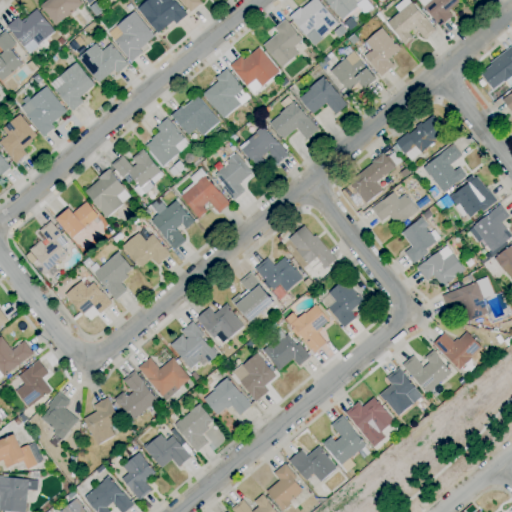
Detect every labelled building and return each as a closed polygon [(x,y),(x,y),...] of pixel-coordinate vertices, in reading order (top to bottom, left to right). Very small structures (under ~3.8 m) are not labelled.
[(57,26),(41,7),(49,0),(79,0),(83,4),(57,26)] [(97,16),(90,8),(99,0),(106,9),(97,16)] [(159,34),(138,9),(148,0),(175,0),(188,15),(177,25),(174,21),(159,34)] [(191,13),(180,0),(199,0),(203,4),(191,13)] [(321,38),(315,30),(307,37),(292,19),(291,20),(289,17),(301,8),(302,9),(312,0),(318,0),(338,23),(321,38)] [(342,21),(334,11),(325,0),(363,0),(359,4),(360,6),(342,21)] [(405,45),(400,38),(388,23),(400,13),(395,7),(403,0),(409,0),(412,3),(412,2),(436,31),(425,40),(416,29),(417,28),(416,27),(410,33),(414,38),(405,45)] [(440,28),(435,21),(419,1),(420,0),(459,0),(461,2),(449,12),(453,17),(440,28)] [(24,47),(8,26),(19,17),(22,22),(38,9),(56,31),(38,45),(34,39),(24,47)] [(132,62),(115,41),(124,34),(117,27),(135,12),(155,37),(140,49),(143,53),(132,62)] [(383,22),(377,15),(380,12),(383,16),(382,17),(385,20),(383,22)] [(281,68),(263,46),(278,33),(275,29),(286,19),(303,40),(294,48),(299,53),(281,68)] [(339,39),(334,33),(342,26),(347,32),(339,39)] [(382,77),(375,69),(376,68),(365,56),(370,52),(371,53),(373,50),(366,42),(382,28),(395,43),(396,43),(401,49),(389,60),(394,66),(382,77)] [(3,81),(0,77),(0,56),(4,52),(0,47),(0,36),(6,31),(17,45),(11,49),(23,64),(3,81)] [(62,46),(58,41),(62,37),(66,42),(62,46)] [(99,83),(79,58),(97,44),(103,51),(112,44),(129,65),(118,74),(114,70),(99,83)] [(493,90),(481,74),(492,65),(490,63),(511,46),(511,76),(505,82),(504,81),(493,90)] [(254,95),(230,67),(241,57),(244,61),(260,48),(280,72),(254,95)] [(326,65),(322,61),(327,57),(330,61),(326,65)] [(349,92),(338,79),(338,80),(331,72),(347,58),(353,65),(360,59),(367,68),(368,68),(377,79),(365,90),(359,83),(349,92)] [(73,112),(56,91),(57,90),(52,84),(77,63),(95,85),(81,98),(84,102),(73,112)] [(224,119),(203,94),(219,82),(216,78),(227,69),(244,89),(243,90),(251,98),(242,106),(241,105),(224,119)] [(38,84),(34,79),(38,75),(43,80),(38,84)] [(335,115),(326,104),(314,114),(300,98),(311,90),(310,89),(324,77),(347,105),(335,115)] [(482,88),(478,83),(482,79),(486,84),(482,88)] [(44,137),(27,117),(29,115),(22,108),(47,87),(68,111),(53,124),(55,128),(44,137)] [(511,111),(503,100),(511,93),(511,94),(511,111)] [(203,136),(197,129),(189,136),(175,119),(171,116),(182,107),(183,108),(198,96),(220,122),(203,136)] [(307,140),(297,129),(285,139),(271,123),(281,115),(280,114),(286,109),(281,103),(289,96),(294,102),(319,130),(307,140)] [(16,164),(0,144),(0,142),(8,135),(3,129),(20,115),(38,136),(32,141),(33,142),(24,150),(27,154),(16,164)] [(411,161),(406,155),(404,154),(400,157),(392,148),(397,144),(396,142),(408,133),(409,134),(417,128),(416,127),(421,122),(423,124),(434,115),(447,132),(435,141),(436,142),(411,161)] [(162,169),(146,150),(148,148),(146,146),(152,141),(151,139),(160,132),(157,127),(168,118),(190,145),(164,166),(165,167),(162,169)] [(258,169),(251,161),(252,161),(240,147),(257,133),(256,132),(261,128),(262,129),(265,127),(278,142),(289,155),(279,163),(269,151),(262,158),(266,162),(258,169)] [(444,193),(430,176),(429,177),(423,169),(441,155),(440,154),(453,144),(462,156),(450,165),(455,172),(460,168),(467,176),(459,182),(444,193)] [(141,197),(134,189),(139,186),(128,173),(123,178),(112,165),(123,156),(133,168),(137,164),(132,159),(143,150),(164,175),(162,177),(163,177),(155,184),(151,180),(150,181),(154,187),(146,194),(145,194),(141,197)] [(366,204),(358,194),(359,194),(350,182),(373,164),(372,162),(384,153),(387,157),(388,156),(389,156),(394,152),(402,162),(395,167),(396,168),(377,183),(383,191),(366,204)] [(190,164),(186,163),(184,160),(185,156),(188,153),(192,154),(195,158),(194,162),(190,164)] [(234,201),(223,188),(225,186),(216,175),(220,172),(219,171),(225,166),(226,166),(229,163),(227,161),(236,153),(250,170),(251,170),(254,173),(239,185),(245,192),(234,201)] [(0,154),(11,168),(1,177),(0,176),(0,154)] [(199,219),(193,212),(194,211),(182,197),(184,195),(182,193),(194,182),(190,178),(201,168),(208,176),(207,176),(230,204),(219,214),(210,203),(211,202),(210,201),(203,207),(207,212),(199,219)] [(405,178),(401,173),(406,169),(410,174),(405,178)] [(107,218),(86,192),(100,180),(99,178),(109,170),(126,189),(125,190),(131,197),(123,203),(124,204),(107,218)] [(129,184),(125,179),(129,175),(134,180),(129,184)] [(470,218),(468,215),(467,215),(463,218),(455,207),(457,206),(450,197),(455,193),(455,194),(468,184),(465,181),(471,176),(474,179),(477,177),(488,191),(488,190),(497,201),(484,212),(481,209),(470,218)] [(398,227),(390,216),(381,222),(371,209),(383,200),(383,201),(394,193),(399,199),(406,194),(419,211),(398,227)] [(445,212),(438,203),(447,195),(454,204),(445,212)] [(175,251),(165,238),(165,237),(152,221),(154,219),(154,218),(159,214),(160,215),(177,200),(195,222),(187,229),(183,224),(176,230),(177,231),(177,230),(187,241),(175,251)] [(73,239),(57,220),(70,209),(74,213),(87,202),(99,216),(85,228),(86,228),(73,239)] [(434,215),(430,210),(436,205),(439,210),(434,215)] [(493,253),(486,244),(482,239),(476,243),(468,233),(474,228),(473,227),(490,215),(489,214),(500,205),(509,217),(501,223),(507,231),(505,232),(510,239),(494,251),(495,251),(493,253)] [(145,217),(142,214),(148,209),(150,213),(145,217)] [(427,220),(422,215),(429,210),(433,215),(427,220)] [(414,264),(405,253),(412,247),(402,233),(422,218),(429,227),(427,228),(431,233),(434,230),(440,238),(425,250),(428,253),(414,264)] [(48,272),(30,250),(41,241),(45,246),(49,243),(40,231),(51,222),(62,235),(62,236),(68,243),(62,247),(68,255),(48,272)] [(315,272),(297,251),(298,250),(289,239),(305,226),(314,237),(316,236),(336,260),(324,270),(321,267),(315,272)] [(111,235),(107,229),(110,227),(115,232),(111,235)] [(142,268),(132,256),(132,257),(123,247),(139,233),(146,241),(148,240),(148,239),(153,234),(171,255),(158,266),(152,259),(142,268)] [(443,288),(434,276),(427,281),(417,268),(425,261),(426,262),(439,252),(447,246),(466,270),(443,288)] [(511,279),(507,273),(506,273),(495,259),(511,246),(511,279)] [(116,301),(107,289),(95,274),(96,272),(95,272),(100,268),(101,268),(110,260),(119,252),(133,269),(126,274),(129,277),(121,283),(127,291),(116,301)] [(287,292),(280,285),(274,290),(270,286),(268,288),(263,282),(265,280),(255,269),(268,258),(275,266),(285,257),(303,278),(287,292)] [(471,267),(465,262),(470,257),(475,263),(471,267)] [(88,268),(83,263),(89,258),(94,263),(88,268)] [(251,323),(239,308),(238,309),(231,301),(240,294),(241,296),(248,291),(240,282),(251,273),(275,302),(251,323)] [(464,285),(461,280),(467,276),(470,281),(464,285)] [(65,287),(61,283),(67,277),(71,281),(65,287)] [(468,321),(462,305),(448,311),(442,296),(476,283),(476,282),(488,277),(495,295),(485,299),(487,304),(486,305),(489,313),(468,321)] [(309,289),(304,283),(309,278),(314,285),(309,289)] [(345,328),(338,320),(339,320),(328,307),(333,303),(334,304),(336,302),(329,293),(345,279),(359,296),(359,295),(364,301),(351,311),(357,318),(345,328)] [(83,315),(73,303),(72,304),(65,296),(82,281),(88,288),(95,282),(113,304),(100,315),(93,307),(83,315)] [(228,340),(221,332),(218,334),(219,335),(214,339),(204,326),(203,327),(196,319),(209,308),(215,315),(227,304),(230,307),(229,308),(244,326),(228,340)] [(315,353),(312,350),(310,351),(302,341),(304,339),(300,335),(298,337),(291,329),(293,327),(292,326),(291,326),(285,319),(293,313),(298,319),(305,313),(306,314),(316,305),(318,306),(320,304),(331,317),(328,319),(330,321),(321,329),(322,330),(318,333),(327,343),(315,353)] [(0,310),(9,321),(0,328),(0,310)] [(279,325),(275,320),(280,316),(284,321),(279,325)] [(191,369),(187,365),(188,364),(177,351),(176,352),(170,346),(183,335),(186,340),(188,339),(182,331),(193,322),(205,336),(203,337),(218,355),(209,363),(207,361),(202,365),(200,362),(191,369)] [(279,371),(276,368),(277,368),(263,351),(272,344),(267,338),(279,328),(286,336),(288,335),(297,346),(299,344),(311,357),(299,367),(293,360),(279,371)] [(459,371),(456,367),(456,366),(446,356),(445,356),(433,345),(445,333),(454,343),(458,339),(459,340),(467,332),(472,337),(474,334),(481,342),(479,344),(481,347),(471,357),(472,358),(459,371)] [(0,378),(0,338),(2,337),(12,351),(24,341),(34,354),(4,377),(3,376),(0,378)] [(427,393),(414,378),(413,379),(402,365),(414,356),(423,367),(422,368),(423,368),(429,363),(425,358),(434,350),(440,357),(439,358),(452,373),(434,388),(435,389),(430,393),(429,392),(427,393)] [(256,402),(251,396),(252,395),(233,372),(242,365),(243,366),(258,353),(277,376),(265,386),(269,392),(256,402)] [(166,401),(163,396),(162,397),(138,368),(150,358),(160,370),(174,358),(176,361),(178,360),(181,364),(179,365),(191,379),(178,390),(178,391),(166,401)] [(29,408),(16,391),(25,385),(23,382),(22,383),(18,377),(31,367),(30,367),(39,360),(49,374),(43,379),(52,392),(46,397),(45,396),(29,408)] [(398,417),(386,401),(385,402),(379,396),(392,385),(386,379),(399,368),(422,396),(398,417)] [(134,421),(121,406),(121,407),(115,400),(123,393),(127,398),(133,392),(123,381),(134,371),(158,400),(156,402),(156,403),(151,407),(151,406),(134,421)] [(196,381),(191,375),(195,372),(200,378),(196,381)] [(240,416),(232,406),(228,410),(226,408),(218,415),(204,400),(215,391),(214,390),(219,385),(215,380),(223,373),(228,378),(252,406),(240,416)] [(63,440),(61,438),(59,440),(55,437),(57,435),(55,434),(51,439),(36,426),(43,417),(50,408),(48,406),(59,392),(71,402),(65,409),(79,421),(77,424),(76,423),(63,440)] [(98,446),(92,434),(89,430),(85,432),(83,429),(87,426),(84,419),(97,412),(93,406),(108,398),(112,406),(121,422),(114,425),(110,427),(115,436),(98,446)] [(370,441),(362,432),(360,434),(350,422),(352,421),(345,414),(358,403),(362,408),(374,398),(394,421),(370,441)] [(197,453),(187,441),(188,441),(175,425),(182,419),(183,419),(191,412),(191,411),(200,404),(202,406),(208,414),(210,412),(214,417),(212,418),(214,420),(208,426),(210,429),(202,436),(208,443),(197,453)] [(342,465),(329,451),(323,444),(331,437),(335,442),(342,437),(341,436),(341,437),(331,426),(342,416),(366,444),(364,446),(365,447),(359,452),(358,451),(342,465)] [(4,434),(1,430),(6,426),(9,430),(4,434)] [(162,468),(152,456),(151,456),(143,447),(148,443),(149,445),(161,435),(167,442),(174,436),(171,432),(174,429),(193,452),(189,454),(192,457),(179,468),(172,460),(162,468)] [(28,470),(24,461),(7,469),(3,461),(0,462),(0,440),(5,439),(15,435),(21,448),(28,445),(29,446),(36,443),(44,461),(37,464),(38,465),(28,470)] [(315,491),(297,469),(296,470),(289,461),(301,451),(307,457),(319,447),(324,452),(323,453),(337,469),(321,482),(314,473),(311,476),(312,477),(320,487),(315,491)] [(140,501),(131,490),(132,489),(123,479),(129,474),(123,467),(139,453),(156,473),(146,482),(152,490),(140,501)] [(84,466),(80,461),(86,457),(90,461),(84,466)] [(283,511),(279,507),(280,507),(267,492),(280,481),(274,474),(285,464),(297,478),(294,480),(303,491),(300,494),(295,499),(294,498),(290,502),(292,504),(283,511)] [(5,511),(0,511),(0,476),(3,477),(4,474),(9,475),(9,478),(39,481),(38,491),(28,490),(26,511),(5,511)] [(97,511),(85,498),(104,482),(104,481),(109,476),(123,493),(134,506),(126,511),(120,511),(114,504),(113,502),(107,508),(110,511),(97,511)] [(75,508),(71,502),(71,501),(67,497),(74,491),(82,502),(75,508)] [(234,511),(232,509),(243,500),(252,511),(259,507),(255,502),(263,495),(276,511),(234,511)] [(86,511),(77,499),(57,511),(86,511)]
